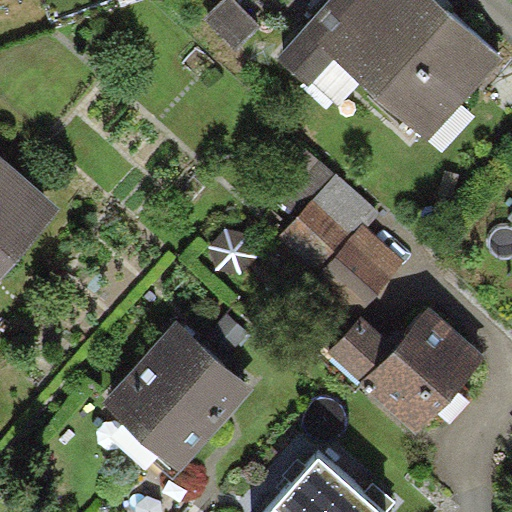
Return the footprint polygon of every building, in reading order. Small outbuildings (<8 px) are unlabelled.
[(243,0),(212,0),(205,7),(237,40),(260,17),(243,0)] [(309,69),(337,40),(427,127),(505,47),(455,0),(317,0),(278,40),(309,69)] [(292,214),(335,168),(297,132),(269,162),(291,183),(276,199),(292,214)] [(0,274),(58,214),(0,154),(0,274)] [(314,267),(356,307),(361,301),(404,256),(366,219),(379,205),(338,166),(335,168),(292,214),(278,228),(317,265),(314,267)] [(485,344),(428,290),(390,330),(358,365),(416,418),(485,344)] [(356,307),(328,335),(358,365),(390,330),(361,301),(356,307)] [(177,305),(102,387),(181,458),(256,376),(177,305)] [(375,511),(392,494),(319,428),(273,479),(278,483),(251,511),(375,511)]
